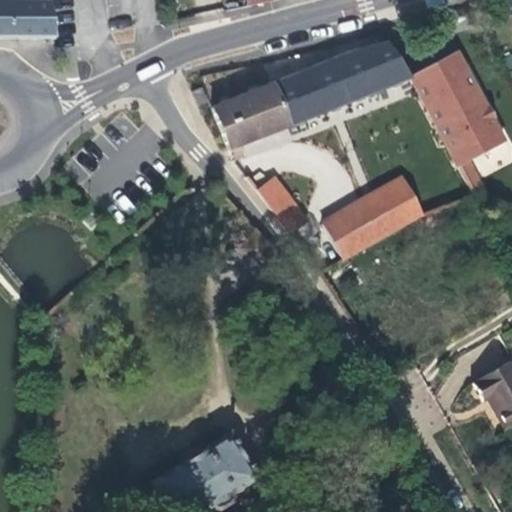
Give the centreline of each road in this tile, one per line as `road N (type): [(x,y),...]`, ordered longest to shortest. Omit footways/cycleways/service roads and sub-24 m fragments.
road 1 (residential): [(453,511),(300,274),(142,71)]
road 2 (tertiary): [(368,0),(216,40),(142,71)]
